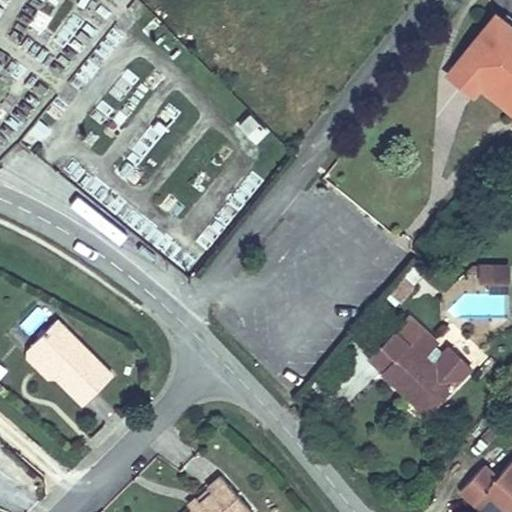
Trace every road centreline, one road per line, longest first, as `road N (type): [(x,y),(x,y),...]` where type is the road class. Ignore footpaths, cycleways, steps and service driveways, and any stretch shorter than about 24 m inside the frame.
road 1 (tertiary): [(215,358),(90,244),(0,197)]
road 2 (residential): [(215,358),(59,511)]
road 3 (tertiary): [(354,511),(215,358)]
